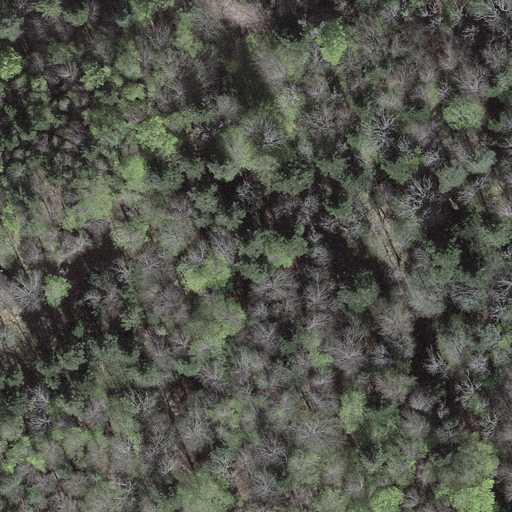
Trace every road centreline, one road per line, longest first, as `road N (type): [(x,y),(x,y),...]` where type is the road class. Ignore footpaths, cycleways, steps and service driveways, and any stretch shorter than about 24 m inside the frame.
road 1 (track): [(511,40),(444,45),(332,16),(248,17),(0,47)]
road 2 (track): [(104,276),(100,235),(114,192),(248,17)]
